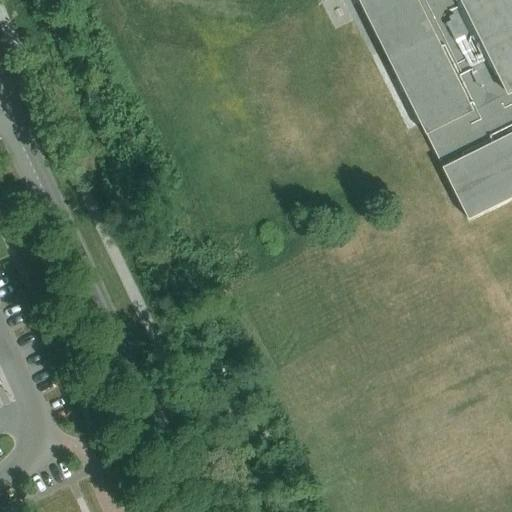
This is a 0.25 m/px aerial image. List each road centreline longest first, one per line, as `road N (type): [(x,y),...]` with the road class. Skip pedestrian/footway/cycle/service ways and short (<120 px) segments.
road 1 (secondary): [(200,511),(22,131)]
road 2 (unclassified): [(0,475),(45,442),(0,338)]
